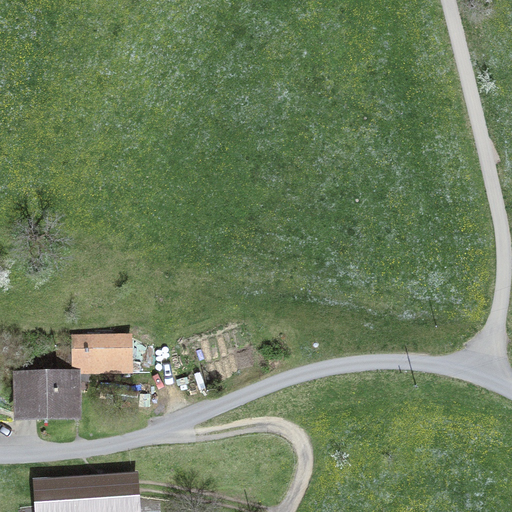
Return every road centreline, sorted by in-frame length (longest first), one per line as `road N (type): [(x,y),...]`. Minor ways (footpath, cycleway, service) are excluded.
road 1 (unclassified): [(511,385),(439,361),(363,358),(259,383),(119,440),(0,456)]
road 2 (track): [(159,429),(283,429),(298,457),(280,511)]
